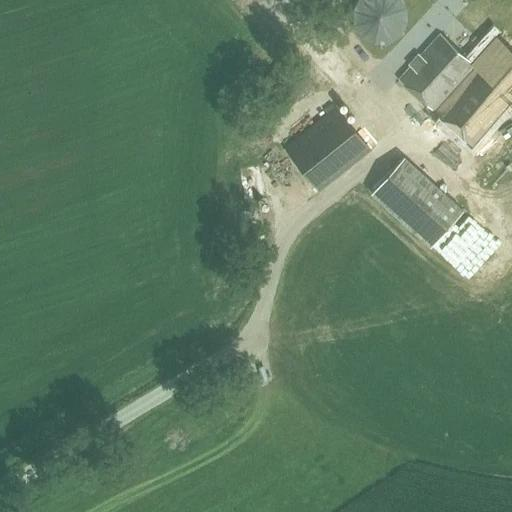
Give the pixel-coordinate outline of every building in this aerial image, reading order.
[(400,19),(400,18),(400,17),(400,16),(400,15),(399,14),(399,13),(399,12),(399,11),(399,10),(398,10),(398,9),(398,8),(398,7),(397,7),(397,6),(396,5),(396,4),(395,3),(395,2),(394,2),(394,1),(393,0),(348,0),(349,0),(348,1),(348,2),(347,2),(347,3),(346,4),(346,5),(345,6),(345,7),(344,7),(344,8),(344,9),(344,10),(343,10),(343,11),(343,12),(343,13),(343,14),(342,15),(342,16),(342,17),(342,18),(342,19),(342,20),(342,21),(342,22),(342,23),(343,24),(343,25),(343,26),(343,27),(344,28),(344,29),(344,30),(345,30),(345,31),(345,32),(346,32),(346,33),(347,34),(347,35),(348,36),(349,37),(349,38),(350,38),(350,39),(351,39),(351,40),(352,40),(352,41),(353,41),(354,42),(355,43),(356,43),(357,44),(358,44),(358,45),(359,45),(360,45),(361,46),(362,46),(363,46),(364,46),(364,47),(365,47),(366,47),(367,47),(368,47),(369,47),(370,47),(371,47),(372,47),(373,47),(374,47),(375,47),(376,47),(377,47),(378,47),(378,46),(379,46),(380,46),(381,46),(382,45),(383,45),(384,45),(384,44),(385,44),(386,43),(387,43),(388,42),(389,41),(390,41),(390,40),(391,40),(391,39),(392,39),(392,38),(393,38),(393,37),(394,36),(395,35),(395,34),(396,33),(396,32),(397,32),(397,31),(397,30),(398,30),(398,29),(398,28),(399,27),(399,26),(399,25),(399,24),(399,23),(400,22),(400,21),(400,20),(400,19)] [(441,34),(400,79),(434,110),(475,65),(441,34)] [(475,65),(434,110),(472,146),(511,102),(511,50),(500,39),(475,65)] [(319,190),(370,150),(336,107),(285,148),(319,190)] [(403,157),(371,193),(430,246),(462,211),(403,157)]
